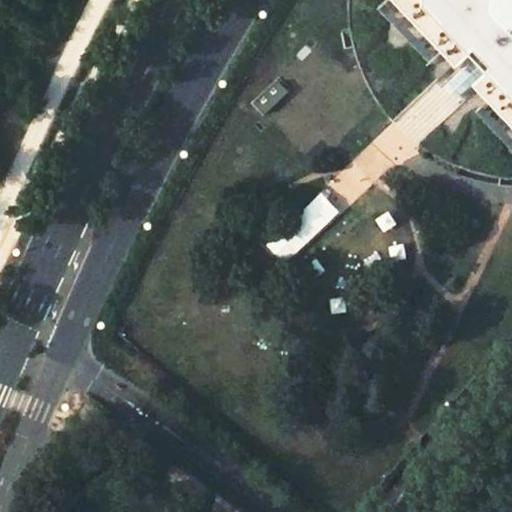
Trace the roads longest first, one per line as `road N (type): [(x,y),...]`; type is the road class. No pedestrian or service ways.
road 1 (primary): [(0,504),(188,85),(239,0)]
road 2 (primary): [(179,0),(74,198),(0,366)]
